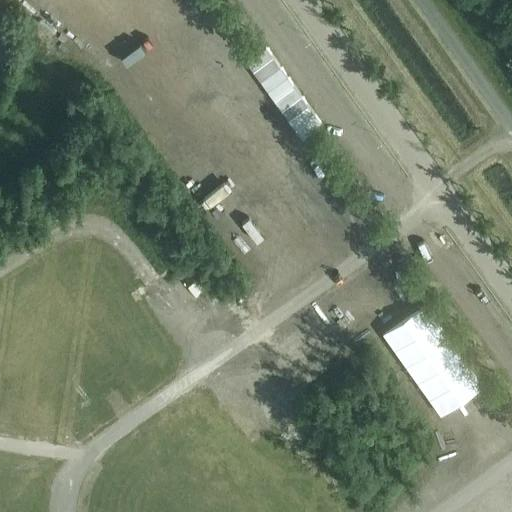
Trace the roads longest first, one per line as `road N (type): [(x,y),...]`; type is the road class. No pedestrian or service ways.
road 1 (track): [(511,363),(252,0)]
road 2 (track): [(0,274),(74,225),(114,234),(220,362)]
